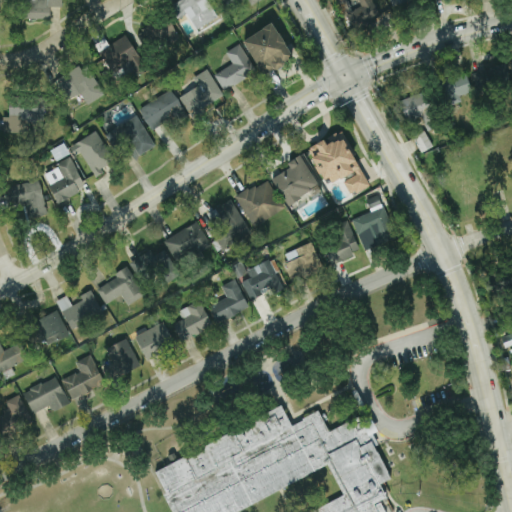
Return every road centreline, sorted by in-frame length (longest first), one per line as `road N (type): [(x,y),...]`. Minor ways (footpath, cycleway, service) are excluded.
road 1 (residential): [(511,228),(334,303),(0,480)]
road 2 (secondary): [(511,510),(468,327),(440,256),(299,0)]
road 3 (secondary): [(297,110),(0,293)]
road 4 (residential): [(0,60),(36,55),(125,0)]
